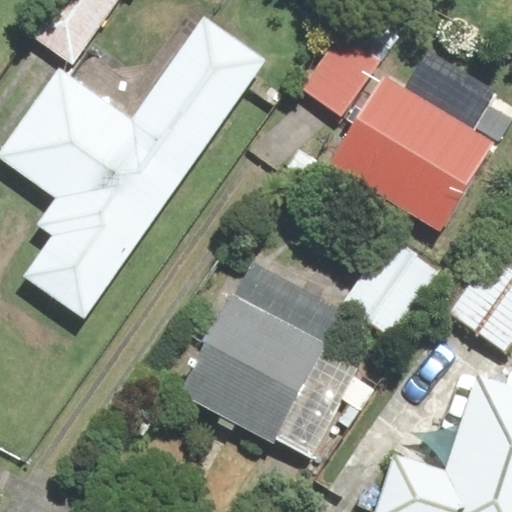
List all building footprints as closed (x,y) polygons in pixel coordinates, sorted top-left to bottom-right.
[(115,0),(47,0),(25,32),(72,64),(115,0)] [(97,319),(275,59),(213,17),(145,118),(69,67),(5,160),(65,201),(48,226),(62,235),(34,276),(97,319)] [(388,57),(345,26),(297,91),(340,122),(388,57)] [(509,143),(392,73),(339,163),(455,232),(509,143)] [(396,233),(347,297),(391,331),(441,267),(396,233)] [(511,249),(499,239),(449,306),(502,346),(511,332),(511,249)] [(340,346),(240,296),(192,393),(292,442),(340,346)] [(511,511),(511,383),(487,376),(457,472),(404,456),(386,511),(511,511)]
